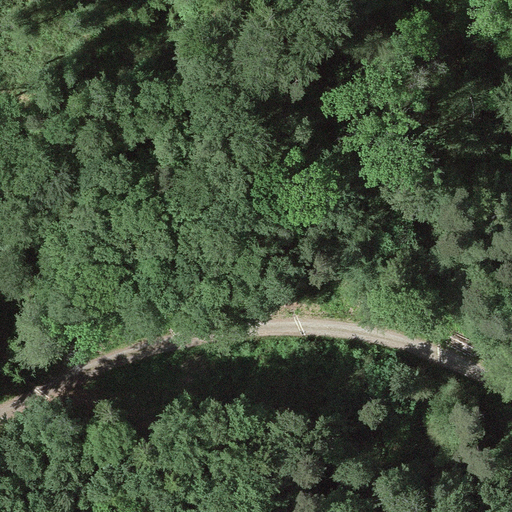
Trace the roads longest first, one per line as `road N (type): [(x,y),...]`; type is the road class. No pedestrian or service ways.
road 1 (track): [(511,385),(394,335),(263,325),(190,332),(106,357),(0,411)]
road 2 (track): [(199,0),(184,48),(174,136),(215,329)]
